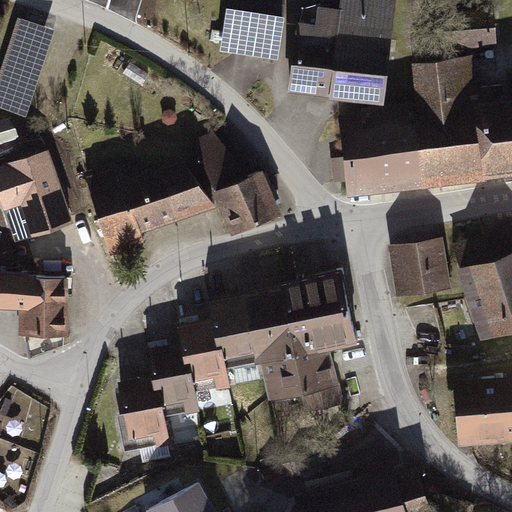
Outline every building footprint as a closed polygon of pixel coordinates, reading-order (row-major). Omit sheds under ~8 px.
[(286,0),(232,0),(226,46),(235,48),(235,51),(278,57),(286,0)] [(319,25),(300,23),(292,88),(333,93),(334,91),(384,97),(396,3),(368,0),(344,0),(343,11),(321,8),(319,25)] [(491,11),(446,14),(449,46),(494,43),(491,11)] [(47,39),(18,30),(0,86),(0,103),(23,111),(47,39)] [(421,108),(415,109),(423,182),(511,171),(511,97),(506,98),(505,84),(478,88),(474,56),(416,63),(421,108)] [(354,190),(423,182),(415,109),(341,117),(346,160),(334,161),(336,181),(348,179),(350,193),(354,192),(354,190)] [(0,142),(19,135),(12,120),(0,124),(0,142)] [(215,134),(196,142),(205,157),(236,231),(279,213),(261,171),(249,176),(215,134)] [(48,152),(0,168),(0,181),(18,234),(32,230),(33,232),(63,222),(62,219),(70,216),(48,152)] [(88,176),(108,238),(179,217),(179,215),(214,203),(185,161),(125,180),(120,165),(88,176)] [(511,227),(456,246),(487,336),(511,327),(511,227)] [(441,240),(396,246),(403,290),(448,283),(441,240)] [(284,282),(285,287),(298,353),(328,346),(360,340),(345,269),(284,282)] [(24,333),(66,334),(67,276),(0,274),(0,305),(24,306),(24,333)] [(265,360),(298,353),(285,287),(247,293),(261,361),(265,360)] [(228,367),(261,361),(247,293),(212,301),(215,318),(217,318),(226,368),(228,367)] [(217,318),(215,318),(181,325),(184,343),(186,342),(194,391),(196,391),(230,384),(228,367),(226,368),(217,318)] [(186,342),(184,343),(150,350),(155,375),(157,375),(163,415),(165,415),(199,408),(196,391),(194,391),(186,342)] [(336,380),(328,346),(298,353),(265,360),(273,399),(304,390),(309,410),(343,402),(338,379),(336,380)] [(157,375),(155,375),(126,381),(123,389),(134,449),(170,441),(165,415),(163,415),(157,375)] [(511,378),(457,383),(463,441),(511,437),(511,378)] [(433,511),(420,471),(398,478),(396,472),(300,497),(305,511),(433,511)] [(151,507),(153,511),(216,511),(200,481),(151,507)]
